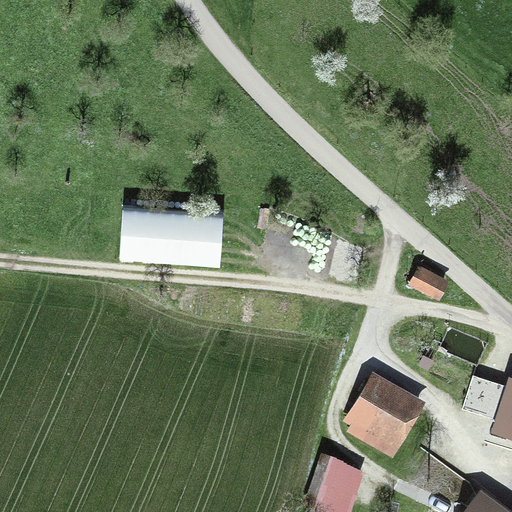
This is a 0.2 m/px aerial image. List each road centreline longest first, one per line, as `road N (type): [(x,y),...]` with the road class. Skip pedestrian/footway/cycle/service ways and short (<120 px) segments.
road 1 (track): [(511,323),(238,282),(0,263)]
road 2 (unclassified): [(188,0),(253,84),(511,317)]
